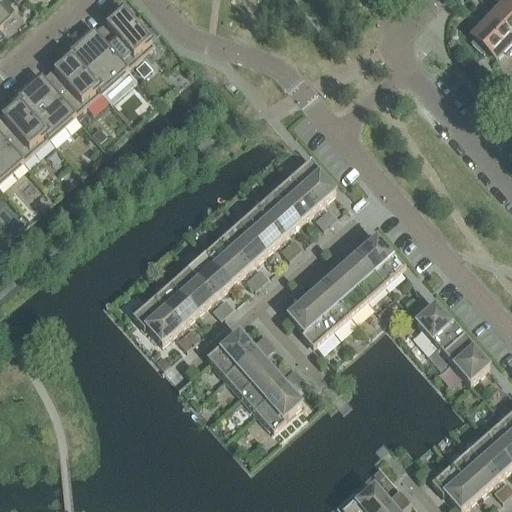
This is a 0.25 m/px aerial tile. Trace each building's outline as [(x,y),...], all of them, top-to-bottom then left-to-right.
[(511,12),(507,8),(496,19),(494,18),(489,23),(491,25),(490,25),(511,46),(511,12)] [(0,43),(1,42),(0,40),(0,33),(12,23),(0,9),(0,43)] [(113,31),(98,44),(128,78),(155,54),(132,28),(135,25),(124,13),(108,26),(109,27),(110,27),(113,31)] [(511,46),(490,25),(490,26),(488,25),(483,30),(484,32),(473,44),(476,46),(473,49),(484,60),(487,57),(499,68),(506,61),(507,63),(511,57),(511,46)] [(153,32),(146,38),(153,46),(160,40),(153,32)] [(128,78),(98,44),(83,56),(79,52),(68,62),(102,101),(128,78)] [(102,101),(68,62),(56,72),(57,73),(61,77),(46,89),(76,124),(102,101)] [(76,124),(46,89),(31,102),(27,98),(16,108),(50,147),(76,124)] [(0,142),(24,170),(50,147),(16,108),(4,118),(5,119),(8,123),(0,129),(0,142)] [(103,148),(109,142),(102,134),(95,140),(103,148)] [(0,190),(24,170),(0,142),(0,190)] [(336,202),(320,184),(309,171),(291,187),(318,217),(336,202)] [(50,185),(46,189),(52,196),(56,192),(50,185)] [(300,233),(318,217),(291,187),(274,202),(300,233)] [(283,248),(300,233),(274,202),(257,217),(283,248)] [(266,263),(283,248),(257,217),(240,232),(266,263)] [(330,232),(337,226),(329,217),(322,223),(330,232)] [(324,237),(330,232),(322,223),(316,228),(324,237)] [(249,278),(266,263),(240,232),(223,247),(249,278)] [(354,259),(360,253),(352,244),(346,250),(354,259)] [(232,293),(249,278),(223,247),(206,262),(232,293)] [(296,262),(302,256),(294,247),(288,253),(296,262)] [(403,278),(392,266),(377,248),(359,264),(385,294),(403,278)] [(348,264),(354,259),(346,250),(340,255),(348,264)] [(290,268),(296,262),(288,253),(282,259),(290,268)] [(215,308),(232,293),(206,262),(188,278),(215,308)] [(368,309),(385,294),(359,264),(342,279),(368,309)] [(320,289),(326,283),(318,274),(312,280),(320,289)] [(198,323),(215,308),(188,278),(171,293),(198,323)] [(262,292),(268,287),(260,278),(254,283),(262,292)] [(351,324),(368,309),(342,279),(324,294),(351,324)] [(313,294),(320,289),(312,280),(306,285),(313,294)] [(255,298),(262,292),(254,283),(248,289),(255,298)] [(181,338),(198,323),(171,293),(154,308),(181,338)] [(334,339),(351,324),(324,294),(307,309),(334,339)] [(285,320),(292,314),(284,305),(277,311),(285,320)] [(163,354),(181,338),(154,308),(136,323),(163,354)] [(227,322),(234,317),(226,308),(220,313),(227,322)] [(316,355),(334,339),(307,309),(289,325),(316,355)] [(221,328),(227,322),(220,313),(213,319),(221,328)] [(462,346),(451,333),(436,316),(417,332),(438,356),(429,364),(434,371),(462,346)] [(193,352),(200,347),(192,338),(185,343),(193,352)] [(261,356),(270,348),(265,342),(256,350),(261,356)] [(187,358),(193,352),(185,343),(179,349),(187,358)] [(256,361),(241,344),(240,343),(210,370),(226,388),(256,361)] [(489,376),(468,352),(462,346),(434,371),(440,377),(449,369),(470,393),(489,376)] [(267,363),(276,355),(270,348),(261,356),(267,363)] [(241,405),(271,378),(256,361),(226,388),(241,405)] [(156,368),(164,377),(171,371),(163,362),(156,368)] [(291,390),(300,382),(295,376),(286,384),(291,390)] [(256,422),(286,395),(271,378),(241,405),(256,422)] [(297,397),(306,389),(300,382),(291,390),(297,397)] [(271,439),(301,413),(286,395),(256,422),(271,439)] [(511,472),(511,438),(504,429),(487,444),(511,472)] [(496,489),(511,475),(511,472),(487,444),(470,459),(496,489)] [(479,505),(496,489),(470,459),(453,475),(479,505)] [(385,480),(380,474),(374,480),(379,486),(385,480)] [(453,511),(470,511),(479,505),(453,475),(435,490),(453,511)] [(509,504),(511,501),(511,494),(507,489),(501,495),(509,504)] [(503,509),(509,504),(501,495),(495,500),(503,509)] [(396,510),(405,502),(400,496),(391,504),(396,510)] [(388,511),(375,497),(358,511),(388,511)] [(398,511),(407,511),(411,509),(405,502),(396,510),(398,511)]
